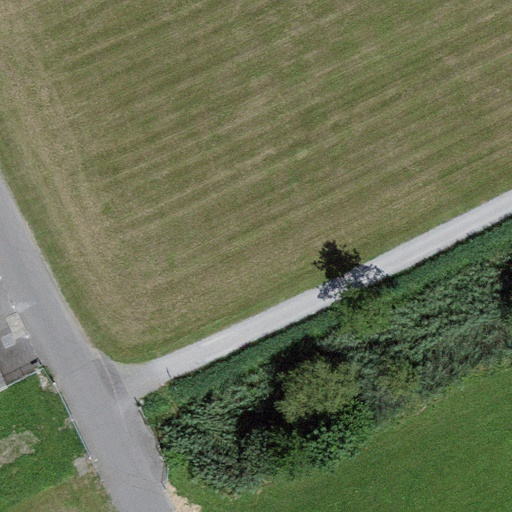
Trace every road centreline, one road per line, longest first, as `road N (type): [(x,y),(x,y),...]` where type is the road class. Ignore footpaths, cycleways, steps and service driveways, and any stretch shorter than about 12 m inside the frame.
road 1 (track): [(511,199),(97,403)]
road 2 (unclassified): [(148,511),(0,202)]
